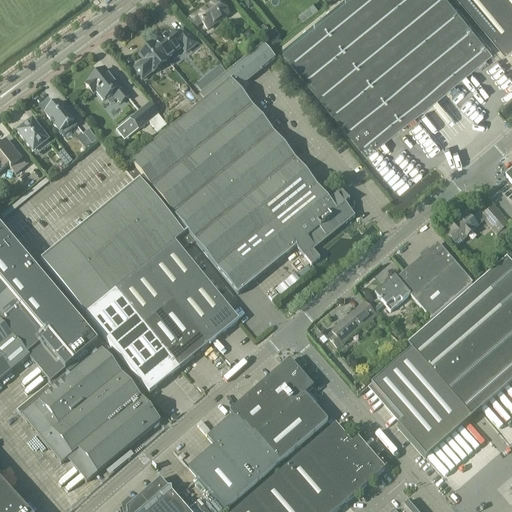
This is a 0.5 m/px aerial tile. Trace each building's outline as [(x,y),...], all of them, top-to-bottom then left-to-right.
[(342,0),(282,49),(366,152),(491,51),(449,0),(342,0)] [(511,46),(511,19),(496,0),(460,0),(504,53),(511,46)] [(511,0),(496,0),(511,19),(511,0)] [(202,23),(207,31),(228,15),(217,1),(205,10),(203,8),(190,18),(197,27),(202,23)] [(251,22),(255,27),(259,25),(260,24),(255,19),(251,22)] [(270,33),(264,26),(257,31),(263,38),(270,33)] [(273,47),(282,39),(274,30),(265,37),(273,47)] [(170,33),(154,46),(154,47),(165,60),(166,60),(182,47),(186,53),(195,45),(183,31),(174,38),(170,33)] [(263,44),(235,67),(247,82),(275,59),(263,44)] [(154,47),(154,46),(153,45),(139,56),(144,62),(133,70),(141,81),(152,72),(153,73),(167,62),(166,60),(165,60),(154,47)] [(134,186),(179,240),(186,249),(191,245),(191,246),(195,243),(238,296),(296,248),(311,267),(320,260),(313,251),(355,217),(350,212),(346,205),(350,202),(349,200),(341,191),(328,201),(238,89),(247,82),(235,67),(200,96),(205,102),(130,163),(130,164),(123,170),(135,185),(134,186)] [(112,94),(120,104),(129,97),(113,79),(111,81),(103,71),(87,84),(88,84),(85,87),(93,96),(98,92),(104,100),(112,94)] [(71,132),(77,127),(74,123),(74,122),(74,123),(59,104),(59,103),(56,105),(54,104),(46,110),(47,112),(44,115),(45,115),(60,134),(61,133),(66,129),(67,130),(69,129),(71,132)] [(116,131),(124,141),(157,112),(149,103),(116,131)] [(164,118),(168,123),(173,118),(169,114),(164,118)] [(45,153),(51,148),(32,124),(29,126),(28,124),(19,131),(20,133),(18,135),(33,155),(41,149),(45,153)] [(82,133),(91,144),(96,139),(87,128),(82,133)] [(15,175),(26,167),(6,142),(0,146),(0,173),(8,167),(10,170),(11,170),(15,175)] [(56,155),(65,166),(70,161),(62,150),(56,155)] [(84,316),(115,291),(179,240),(134,186),(40,262),(84,316)] [(349,199),(349,200),(350,202),(346,205),(350,212),(353,209),(354,209),(354,208),(355,207),(355,206),(355,205),(354,205),(354,204),(349,199)] [(484,222),(496,236),(501,232),(509,225),(494,208),(474,224),(466,216),(445,236),(454,245),(459,241),(461,244),(479,228),(478,227),(484,222)] [(0,511),(52,511),(68,498),(67,497),(67,498),(51,480),(46,485),(38,476),(43,472),(19,445),(14,449),(6,441),(11,436),(2,427),(0,428),(0,381),(7,375),(0,365),(0,359),(3,357),(0,353),(0,348),(19,333),(0,310),(0,292),(28,326),(58,301),(0,230),(0,511)] [(179,240),(115,291),(143,326),(172,302),(208,346),(238,322),(181,252),(186,249),(179,240)] [(438,246),(397,281),(397,282),(409,297),(431,322),(472,286),(438,246)] [(511,267),(507,262),(511,257),(408,347),(472,421),(511,386),(511,267)] [(390,314),(409,297),(397,282),(397,281),(395,279),(375,296),(390,314)] [(115,291),(84,316),(148,394),(179,370),(143,326),(115,291)] [(172,302),(143,326),(179,370),(208,346),(172,302)] [(366,304),(331,333),(334,336),(329,341),(337,350),(343,346),(341,344),(360,328),(362,330),(377,317),(366,304)] [(159,423),(96,346),(64,372),(70,378),(21,418),(60,465),(67,460),(85,483),(159,423)] [(382,375),(417,415),(440,394),(441,394),(407,354),(382,375)] [(230,414),(233,418),(276,467),(327,423),(305,397),(313,389),(290,362),(230,414)] [(440,394),(417,415),(401,429),(435,467),(458,447),(469,460),(470,459),(472,462),(489,446),(486,443),(485,445),(440,394)] [(276,467),(233,418),(207,440),(215,448),(189,471),(224,511),(276,467)] [(236,511),(337,511),(384,472),(358,442),(352,447),(335,427),(236,511)] [(186,511),(171,494),(170,490),(167,489),(159,480),(133,504),(124,506),(125,511),(186,511)] [(419,511),(411,502),(401,511),(419,511)]
